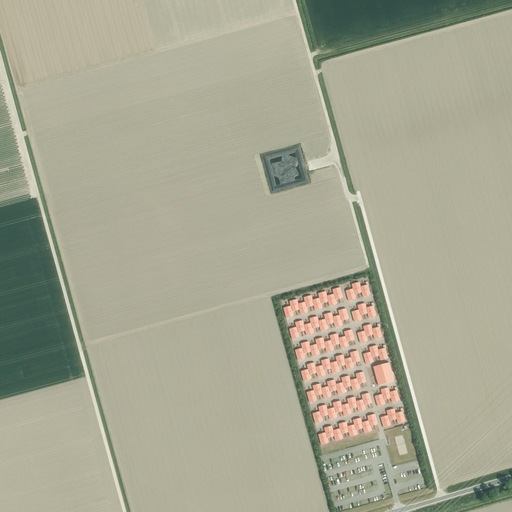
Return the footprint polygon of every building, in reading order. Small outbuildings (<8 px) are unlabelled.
[(355,284),(357,290),(361,289),(361,291),(365,290),(364,286),(360,287),(359,283),(355,284)] [(361,289),(357,290),(358,294),(362,293),(363,297),(367,296),(365,290),(361,291),(361,289)] [(325,292),(322,293),(324,299),(327,298),(328,300),(331,299),(330,295),(327,296),(325,292)] [(317,303),(316,299),(312,300),(311,296),(307,297),(309,303),(313,302),(313,304),(317,303)] [(329,307),(333,305),(331,299),(328,300),(327,298),(324,299),(324,303),(328,302),(329,307)] [(297,300),(293,301),(295,307),(298,306),(299,308),(302,307),(301,303),(298,304),(297,300)] [(313,302),(309,303),(310,307),(314,306),(315,310),(319,309),(317,303),(313,304),(313,302)] [(361,305),(363,311),(366,310),(367,312),(370,311),(370,307),(366,308),(365,304),(361,305)] [(295,307),(296,311),(299,310),(301,314),(304,313),(302,307),(299,308),(298,306),(295,307)] [(372,317),(370,311),(367,312),(366,310),(363,311),(364,315),(367,314),(369,318),(372,317)] [(333,321),(337,320),(336,316),(332,317),(331,313),(327,314),(329,320),(333,319),(333,321)] [(319,325),(323,324),(322,320),(318,321),(317,317),(313,318),(315,324),(319,323),(319,325)] [(335,328),(339,327),(337,320),(333,321),(333,319),(329,320),(330,324),(334,323),(335,328)] [(305,329),(308,328),(307,324),(304,325),(302,321),(299,322),(301,328),(304,327),(305,329)] [(321,332),(324,331),(323,324),(319,325),(319,323),(315,324),(316,328),(319,327),(321,332)] [(370,325),(367,326),(369,332),(372,331),(373,333),(376,332),(375,328),(372,329),(370,325)] [(301,328),(302,332),(305,331),(306,335),(310,334),(308,328),(305,329),(304,327),(301,328)] [(372,331),(369,332),(370,336),(373,335),(374,339),(378,338),(376,332),(373,333),(372,331)] [(339,342),(343,341),(342,338),(338,339),(337,334),(333,335),(335,342),(339,341),(339,342)] [(328,345),(327,342),(324,342),(323,338),(319,339),(321,345),(324,345),(325,346),(328,345)] [(341,349),(345,348),(343,341),(339,342),(339,341),(335,342),(336,345),(340,344),(341,349)] [(305,343),(306,349),(310,348),(310,350),(314,349),(313,345),(309,346),(308,342),(305,343)] [(327,353),(330,352),(328,345),(325,346),(324,345),(321,345),(322,349),(325,348),(327,353)] [(373,347),(374,353),(378,352),(378,354),(382,353),(381,349),(378,350),(376,346),(373,347)] [(312,357),(316,356),(314,349),(310,350),(310,348),(306,349),(307,353),(311,352),(312,357)] [(384,360),(382,353),(378,354),(378,352),(374,353),(375,357),(379,356),(380,361),(384,360)] [(348,362),(348,359),(344,360),(343,355),(339,356),(341,363),(344,362),(345,363),(348,362)] [(334,366),(333,363),(330,364),(328,359),(325,360),(327,367),(330,366),(331,367),(334,366)] [(341,363),(342,366),(345,365),(347,370),(350,369),(348,362),(345,363),(344,362),(341,363)] [(314,363),(310,364),(312,371),(316,370),(316,371),(320,370),(319,367),(315,368),(314,363)] [(389,363),(373,367),(378,386),(394,382),(389,363)] [(332,374),(336,373),(334,366),(331,367),(330,366),(327,367),(327,370),(331,369),(332,374)] [(312,371),(313,374),(317,373),(318,378),(322,377),(320,370),(316,371),(316,370),(312,371)] [(348,376),(345,377),(347,384),(350,383),(351,384),(354,383),(353,380),(350,381),(348,376)] [(334,380),(330,381),(332,388),(336,387),(336,388),(340,387),(339,384),(335,385),(334,380)] [(352,391),(356,390),(354,383),(351,384),(350,383),(347,384),(348,387),(351,386),(352,391)] [(320,384),(316,385),(318,392),(322,391),(322,392),(326,391),(325,388),(321,389),(320,384)] [(336,387),(332,388),(333,391),(337,390),(338,395),(342,394),(340,387),(336,388),(336,387)] [(394,395),(393,392),(389,393),(388,388),(384,389),(386,396),(390,395),(390,396),(394,395)] [(324,399),(327,398),(326,391),(322,392),(322,391),(318,392),(319,395),(322,394),(324,399)] [(390,395),(386,396),(387,399),(391,398),(392,403),(395,402),(394,395),(390,396),(390,395)] [(360,404),(359,401),(356,402),(354,397),(351,398),(352,405),(356,404),(356,405),(360,404)] [(336,402),(338,409),(342,408),(342,409),(346,408),(345,405),(341,406),(340,401),(336,402)] [(356,404),(352,405),(353,408),(357,407),(358,412),(362,411),(360,404),(356,405),(356,404)] [(326,405),(322,406),(324,413),(327,412),(328,413),(331,412),(330,409),(327,410),(326,405)] [(348,415),(346,408),(342,409),(342,408),(338,409),(339,412),(343,411),(344,416),(348,415)] [(399,416),(398,413),(395,414),(394,409),(390,410),(392,416),(392,417),(395,416),(396,417),(399,416)] [(324,413),(325,416),(328,415),(330,420),(333,419),(331,412),(328,413),(327,412),(324,413)] [(398,424),(401,423),(399,416),(396,417),(395,416),(392,417),(393,420),(396,419),(398,424)] [(360,418),(356,419),(358,426),(362,425),(362,426),(366,425),(365,422),(361,423),(360,418)] [(351,429),(351,426),(347,427),(346,422),(342,423),(344,430),(347,429),(348,430),(351,429)] [(362,425),(358,426),(359,429),(363,428),(364,433),(368,432),(366,425),(362,426),(362,425)] [(337,433),(336,430),(333,431),(331,426),(328,427),(330,434),(333,433),(334,434),(337,433)] [(347,429),(344,430),(345,433),(348,432),(350,437),(353,436),(351,429),(348,430),(347,429)] [(333,433),(330,434),(330,437),(334,436),(335,441),(339,440),(337,433),(334,434),(333,433)]
